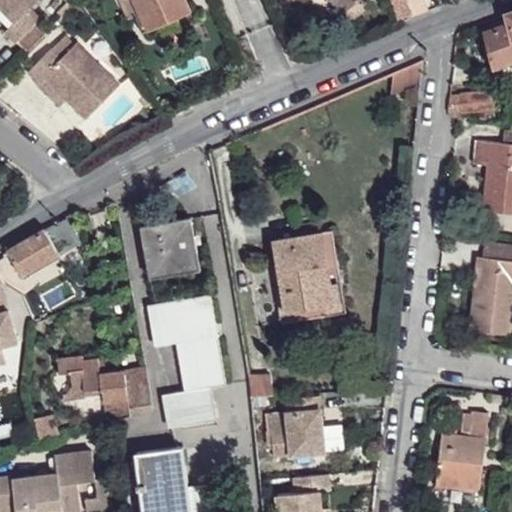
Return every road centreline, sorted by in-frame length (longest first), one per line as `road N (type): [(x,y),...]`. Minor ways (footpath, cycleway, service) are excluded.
road 1 (unclassified): [(442,24),(405,356)]
road 2 (tertiary): [(74,197),(280,95)]
road 3 (tertiary): [(280,95),(442,24)]
road 4 (unclassified): [(405,356),(389,511)]
